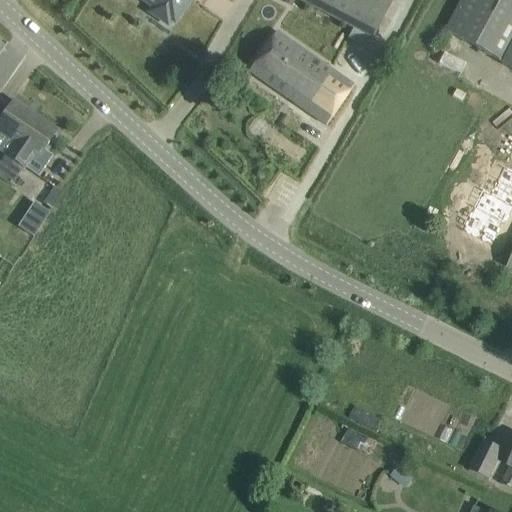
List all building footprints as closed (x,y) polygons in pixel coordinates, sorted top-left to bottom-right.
[(149,13),(167,25),(171,20),(173,21),(188,0),(142,0),(153,7),(149,13)] [(298,0),(373,39),(394,0),(298,0)] [(500,65),(511,71),(511,0),(461,0),(444,33),(501,63),(500,65)] [(275,34),(248,73),(326,127),(355,87),(275,34)] [(331,64),(340,50),(328,42),(319,56),(331,64)] [(5,156),(0,162),(0,178),(10,186),(22,168),(23,169),(38,178),(41,173),(52,157),(42,150),(44,148),(55,131),(33,116),(32,118),(14,105),(14,104),(14,103),(2,119),(0,121),(0,133),(14,143),(5,156)] [(460,231),(491,246),(502,224),(504,225),(511,210),(511,172),(504,168),(505,169),(504,169),(490,196),(480,191),(460,231)] [(34,202),(18,227),(34,237),(36,235),(50,213),(34,202)] [(338,425),(331,438),(361,454),(362,451),(394,467),(401,456),(360,437),(338,425)] [(469,472),(489,481),(504,451),(484,441),(469,472)] [(511,462),(501,485),(511,490),(511,462)] [(399,467),(391,478),(404,490),(414,480),(399,467)]
